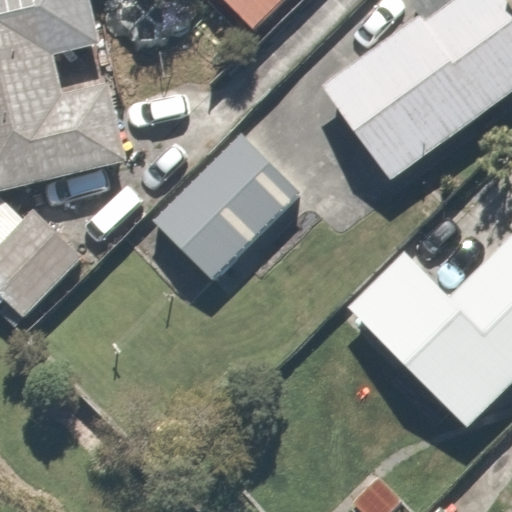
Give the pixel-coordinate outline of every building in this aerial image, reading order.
[(45,59),(99,47),(88,0),(0,0),(0,196),(127,167),(109,86),(54,99),(45,59)] [(212,0),(249,41),(294,0),(212,0)] [(511,0),(443,0),(319,93),(386,183),(511,88),(511,0)] [(230,130),(143,220),(209,285),(297,194),(230,130)] [(24,215),(0,244),(0,306),(16,320),(71,254),(24,215)] [(511,241),(455,303),(395,248),(335,313),(465,433),(511,382),(511,241)]
